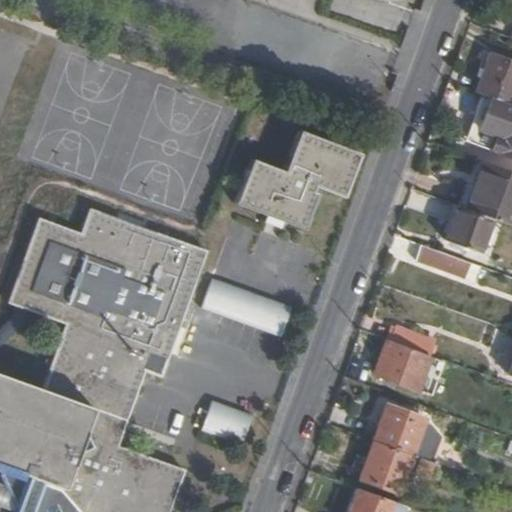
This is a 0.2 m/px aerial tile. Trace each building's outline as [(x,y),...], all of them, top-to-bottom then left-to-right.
[(511,59),(489,51),(476,89),(504,100),(511,103),(511,98),(511,59)] [(511,103),(504,100),(488,148),(511,156),(511,103)] [(341,193),(356,153),(299,132),(284,172),(249,159),(233,202),(303,228),(317,191),(311,189),(314,183),(341,193)] [(511,169),(482,159),(465,206),(491,217),(511,223),(511,169)] [(480,248),(491,217),(465,206),(458,204),(446,237),(480,248)] [(0,491),(19,498),(13,511),(166,511),(182,469),(115,446),(141,374),(159,380),(206,250),(84,206),(75,230),(44,219),(5,329),(72,353),(49,417),(0,399),(0,491)] [(441,268),(446,253),(420,243),(414,259),(441,268)] [(281,335),(292,305),(212,278),(201,307),(281,335)] [(417,387),(430,353),(387,337),(374,372),(417,387)] [(240,442),(249,411),(210,400),(201,430),(240,442)] [(383,402),(370,438),(372,438),(408,451),(418,423),(421,416),(383,402)] [(418,423),(408,451),(409,452),(418,455),(423,457),(433,431),(425,425),(418,423)] [(395,490),(409,452),(408,451),(372,438),(358,476),(395,490)] [(430,475),(435,461),(423,457),(418,455),(413,469),(430,475)] [(386,511),(391,498),(353,485),(343,511),(386,511)]
